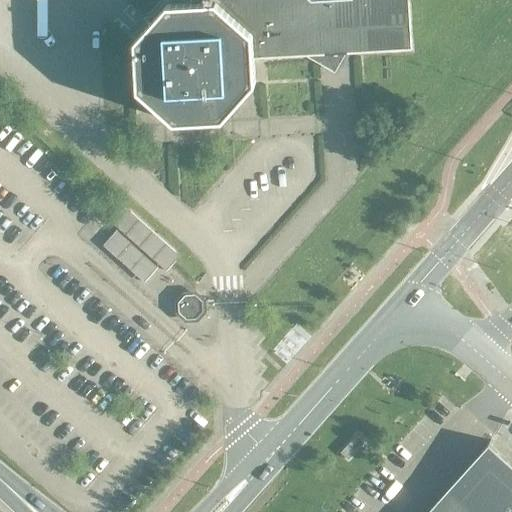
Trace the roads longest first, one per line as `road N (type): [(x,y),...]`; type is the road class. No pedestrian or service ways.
road 1 (unclassified): [(407,317),(380,333),(221,511)]
road 2 (unknown): [(161,139),(342,128)]
road 3 (unclassified): [(407,317),(419,284),(511,179)]
